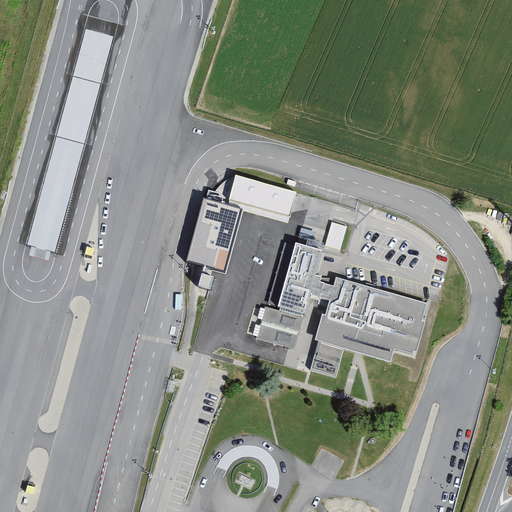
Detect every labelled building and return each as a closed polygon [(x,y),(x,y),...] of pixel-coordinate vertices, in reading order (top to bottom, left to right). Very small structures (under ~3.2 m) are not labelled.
[(81,26),(34,246),(62,252),(109,32),(81,26)] [(295,193),(235,176),(229,196),(289,213),(295,193)] [(289,213),(229,196),(227,203),(287,221),(289,213)] [(227,207),(202,200),(185,264),(210,271),(211,266),(227,207)] [(240,210),(227,207),(211,266),(224,270),(240,210)] [(347,226),(332,222),(325,247),(340,251),(347,226)] [(313,281),(321,252),(293,244),(276,310),(264,307),(256,339),(294,349),(309,295),(329,301),(333,286),(313,281)] [(429,305),(340,281),(338,288),(333,286),(329,301),(317,342),(345,349),(359,353),(394,363),(397,354),(413,358),(415,353),(420,355),(428,323),(424,322),(429,305)] [(337,377),(345,349),(317,342),(309,370),(337,377)] [(221,396),(228,374),(209,368),(203,390),(221,396)] [(242,474),(239,480),(250,486),(253,480),(242,474)]
